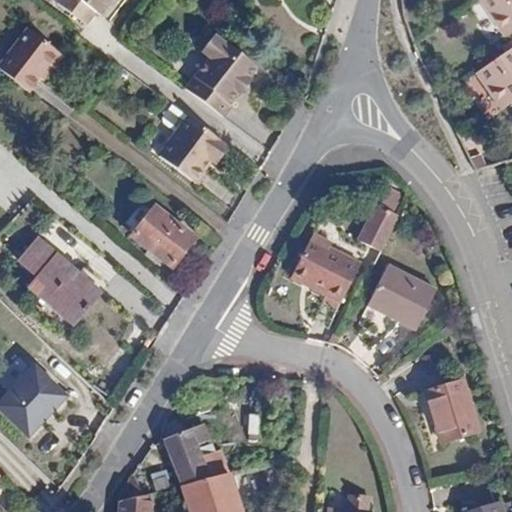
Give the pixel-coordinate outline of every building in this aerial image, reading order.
[(82,0),(82,1),(80,0),(58,0),(56,4),(86,25),(95,13),(101,16),(112,0),(82,0)] [(511,0),(485,0),(510,36),(511,34),(511,0)] [(28,29),(0,66),(0,72),(28,94),(39,78),(45,70),(50,75),(63,56),(28,29)] [(249,79),(258,67),(216,35),(202,54),(210,60),(185,92),(222,119),(232,107),(229,106),(238,94),(240,95),(251,81),(249,79)] [(511,53),(481,76),(508,111),(511,108),(511,53)] [(45,82),(50,75),(45,70),(39,78),(45,82)] [(213,167),(227,148),(173,107),(162,121),(163,125),(176,136),(158,160),(193,186),(209,164),(213,167)] [(154,208),(132,238),(172,268),(194,238),(154,208)] [(381,255),(399,219),(377,208),(359,243),(381,255)] [(313,235),(310,241),(327,249),(330,243),(313,235)] [(40,240),(22,260),(41,277),(31,289),(71,325),(100,292),(40,240)] [(327,249),(310,241),(292,277),(343,303),(361,267),(327,249)] [(403,318),(401,323),(419,331),(438,291),(389,266),(372,301),(403,318)] [(369,307),(401,323),(403,318),(372,301),(369,307)] [(73,400),(33,366),(0,404),(0,413),(35,444),(73,400)] [(425,393),(442,445),(480,434),(464,381),(425,393)] [(181,488),(231,474),(222,450),(204,458),(200,447),(214,441),(207,424),(165,441),(181,488)] [(243,511),(231,474),(181,488),(188,511),(243,511)] [(144,497),(133,475),(121,492),(120,511),(152,511),(154,495),(144,497)] [(504,511),(501,503),(472,511),(504,511)]
